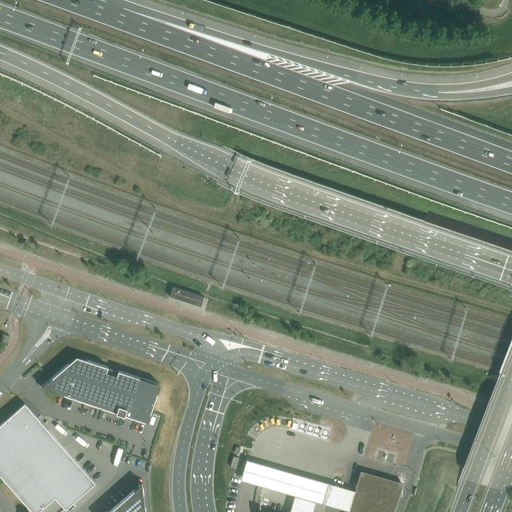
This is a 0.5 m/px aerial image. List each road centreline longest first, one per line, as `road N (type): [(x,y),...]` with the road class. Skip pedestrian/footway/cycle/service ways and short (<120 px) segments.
road 1 (motorway): [(0,53),(238,172),(511,270)]
road 2 (motorway): [(0,16),(511,203)]
road 3 (motorway): [(511,163),(120,15)]
road 4 (motorway): [(437,88),(120,15)]
road 5 (secondary): [(511,430),(222,344)]
road 6 (secondary): [(224,369),(511,454)]
road 7 (secondary): [(222,344),(61,290)]
road 8 (secondary): [(62,316),(207,363)]
road 9 (secondary): [(207,363),(181,450),(180,511)]
road 10 (secondary): [(200,511),(200,453),(224,369)]
road 11 (secondary): [(511,382),(460,511)]
